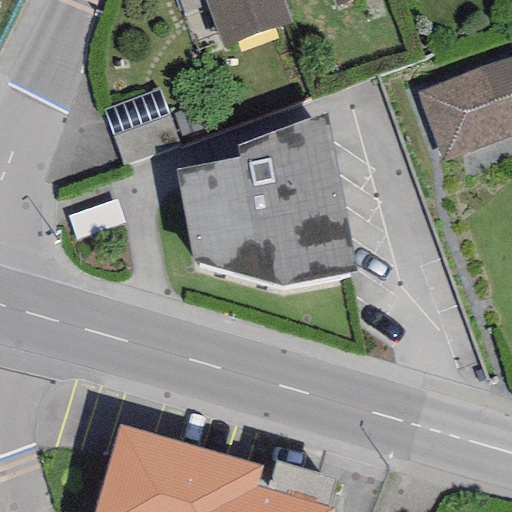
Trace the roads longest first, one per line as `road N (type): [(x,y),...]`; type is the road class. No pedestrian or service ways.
road 1 (tertiary): [(511,454),(6,310)]
road 2 (residential): [(6,310),(11,415),(34,511)]
road 3 (residential): [(0,183),(72,0)]
